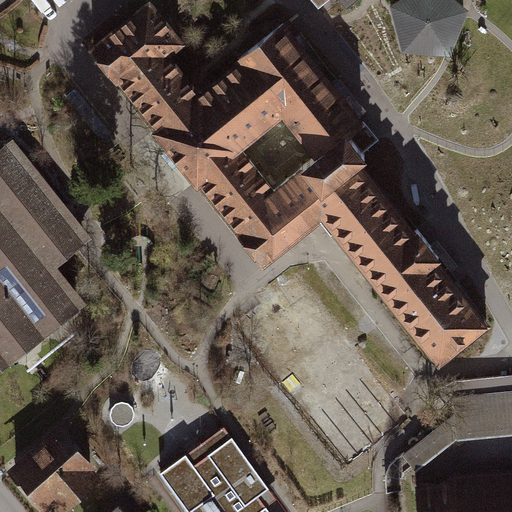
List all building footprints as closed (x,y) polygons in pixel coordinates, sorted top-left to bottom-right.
[(143,0),(139,0),(81,47),(256,264),(313,219),(431,366),(485,323),(335,137),(356,121),(277,23),(193,89),(165,54),(178,43),(143,0)] [(356,0),(405,0),(396,6),(406,48),(448,49),(463,11),(449,0),(349,0),(352,4),(356,0)] [(86,239),(8,139),(0,144),(0,362),(79,302),(51,265),(86,239)] [(349,476),(411,427),(298,283),(236,331),(349,476)] [(160,398),(180,378),(151,346),(130,366),(160,398)] [(511,392),(455,398),(457,412),(405,453),(404,452),(392,461),(387,468),(385,475),(386,492),(403,492),(401,478),(402,475),(414,465),(417,469),(460,435),(511,428),(511,392)] [(269,488),(223,426),(159,473),(187,511),(266,511),(256,497),(269,488)] [(57,432),(16,466),(36,490),(46,482),(60,499),(91,473),(57,432)] [(511,511),(511,468),(444,473),(444,482),(411,484),(412,511),(511,511)]
